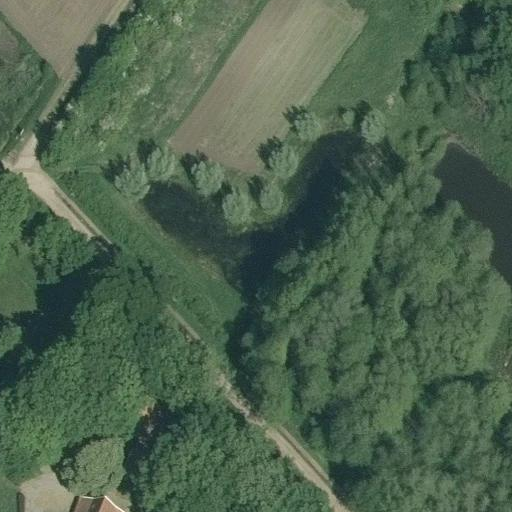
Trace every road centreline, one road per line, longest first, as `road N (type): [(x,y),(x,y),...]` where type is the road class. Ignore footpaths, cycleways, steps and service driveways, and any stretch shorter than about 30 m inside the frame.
road 1 (track): [(338,511),(40,188),(17,180)]
road 2 (track): [(19,172),(125,0)]
